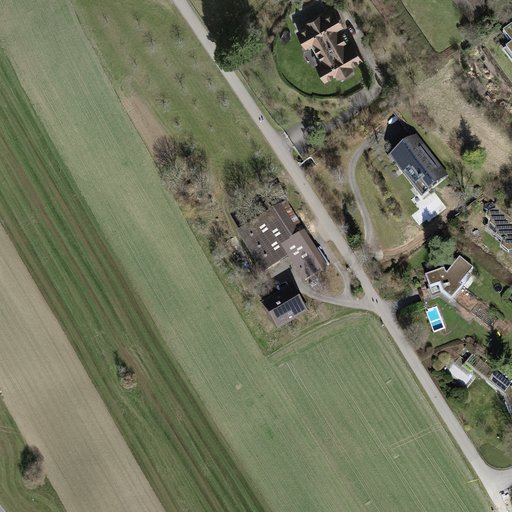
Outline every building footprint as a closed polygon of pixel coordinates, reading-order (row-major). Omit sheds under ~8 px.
[(456,0),(472,19),(484,9),(482,6),(487,3),(484,0),(456,0)] [(333,13),(299,33),(306,46),(313,43),(324,63),(318,66),(326,79),(360,60),(353,46),(347,50),(343,43),(345,42),(340,35),(339,36),(335,30),(341,26),(333,13)] [(414,137),(394,153),(404,166),(404,165),(407,169),(405,171),(416,185),(423,180),(427,185),(426,186),(428,189),(445,176),(414,137)] [(491,220),(491,223),(496,228),(496,230),(498,232),(498,236),(504,240),(503,246),(509,251),(511,250),(511,218),(496,205),(495,209),(489,211),(488,217),(491,220)] [(251,226),(241,232),(265,271),(289,256),(305,281),(322,270),(301,236),(298,238),(279,208),(256,223),(251,215),(246,218),(251,226)] [(429,285),(428,285),(432,297),(440,294),(454,305),(456,303),(460,306),(460,305),(468,311),(473,304),(473,305),(474,304),(473,303),(477,298),(460,284),(473,268),(460,257),(447,273),(445,271),(444,269),(425,276),(429,285)] [(280,299),(266,308),(276,323),(284,318),(285,320),(294,315),(295,317),(304,311),(290,289),(279,297),(280,299)] [(508,325),(500,318),(496,323),(504,330),(508,325)] [(479,350),(469,342),(465,348),(475,355),(479,350)] [(511,376),(500,367),(494,375),(499,379),(496,384),(499,386),(498,387),(503,391),(503,390),(506,392),(506,395),(509,401),(509,402),(511,408),(511,376)]
